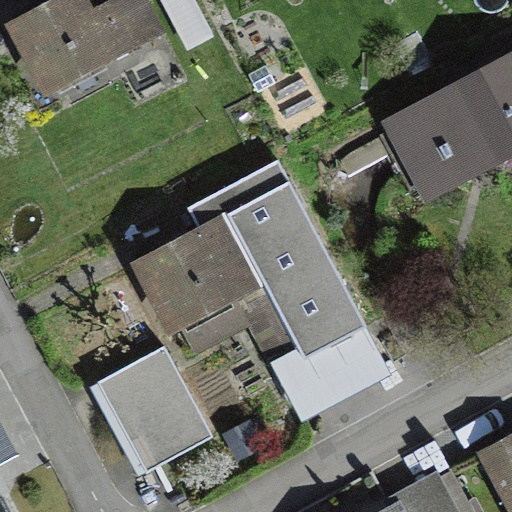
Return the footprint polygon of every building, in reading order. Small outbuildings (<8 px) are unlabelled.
[(14,27),(48,87),(161,26),(146,0),(115,0),(108,4),(105,0),(43,0),(48,9),(14,27)] [(212,33),(194,0),(163,0),(188,46),(212,33)] [(511,63),(386,132),(420,195),(511,144),(511,63)] [(266,191),(137,262),(175,330),(256,286),(291,349),(321,332),(333,352),(367,333),(284,183),(295,177),(278,147),(250,162),(266,191)] [(161,351),(99,383),(143,467),(205,435),(161,351)] [(511,438),(487,450),(511,502),(511,438)] [(424,511),(416,497),(389,511),(424,511)]
